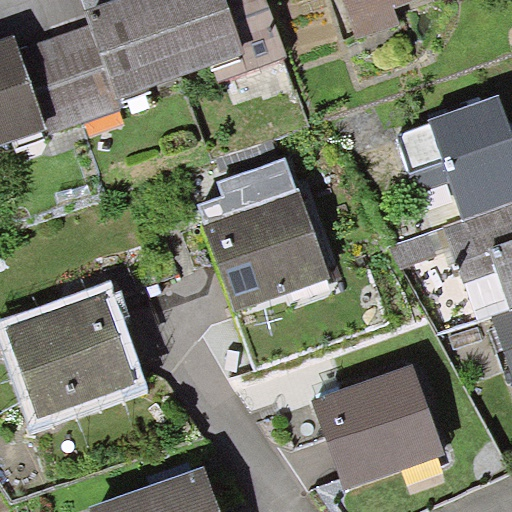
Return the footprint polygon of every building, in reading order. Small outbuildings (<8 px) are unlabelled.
[(128,0),(88,15),(92,25),(121,105),(245,60),(223,0),(128,0)] [(263,0),(223,0),(245,60),(249,71),(286,57),(263,0)] [(344,0),(359,40),(398,25),(394,13),(428,0),(344,0)] [(92,25),(19,51),(48,133),(121,105),(92,25)] [(19,51),(15,40),(0,44),(0,150),(48,133),(19,51)] [(450,185),(464,224),(511,206),(511,134),(511,131),(500,102),(396,138),(417,197),(450,185)] [(236,317),(331,283),(300,196),(298,197),(286,164),(219,188),(223,202),(210,206),(198,211),(205,232),(236,317)] [(492,319),(511,312),(511,206),(464,224),(446,230),(479,323),(492,319)] [(81,308),(5,335),(39,427),(137,391),(104,300),(81,308)] [(511,312),(492,319),(511,374),(511,312)] [(339,397),(313,407),(344,493),(443,458),(412,371),(339,397)] [(170,487),(98,511),(216,511),(204,475),(170,487)]
